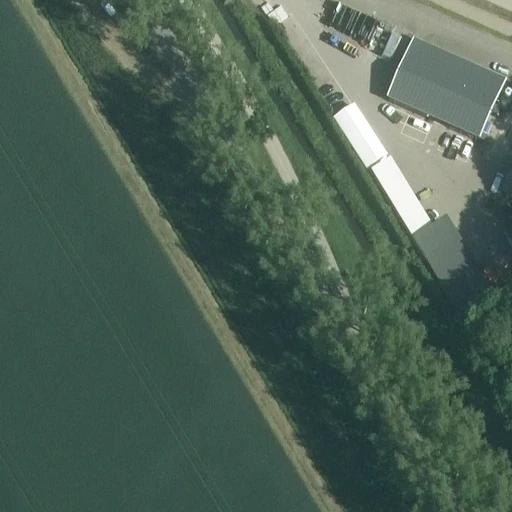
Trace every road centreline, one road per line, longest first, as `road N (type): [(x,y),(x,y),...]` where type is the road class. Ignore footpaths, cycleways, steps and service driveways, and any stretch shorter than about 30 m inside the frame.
road 1 (unclassified): [(347,341),(139,0)]
road 2 (unclassified): [(347,341),(337,288),(263,129),(187,0)]
road 3 (unclassified): [(450,511),(347,341)]
